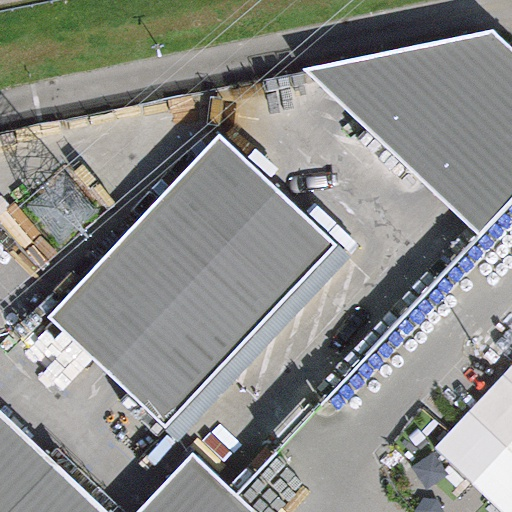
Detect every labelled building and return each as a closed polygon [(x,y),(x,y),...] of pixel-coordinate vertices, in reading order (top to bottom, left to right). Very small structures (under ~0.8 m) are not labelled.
[(494,225),(511,204),(511,32),(506,28),(317,66),(494,225)] [(231,136),(62,315),(178,425),(348,245),(231,136)] [(0,406),(0,511),(15,511),(60,464),(0,406)] [(135,511),(218,511),(236,494),(193,452),(135,511)] [(111,511),(60,464),(15,511),(111,511)]
